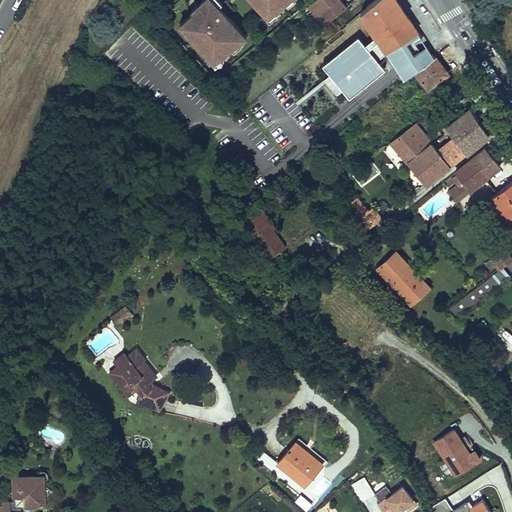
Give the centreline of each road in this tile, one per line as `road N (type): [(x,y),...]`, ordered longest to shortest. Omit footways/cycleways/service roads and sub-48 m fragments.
road 1 (residential): [(511,119),(367,238),(344,247),(305,245),(284,258),(274,340),(295,384),(292,404),(255,426),(227,417)]
road 2 (unknown): [(511,449),(483,402),(390,339)]
road 3 (primary): [(439,0),(511,109)]
